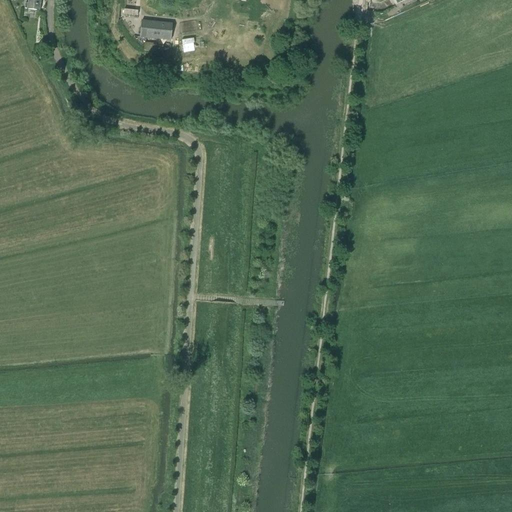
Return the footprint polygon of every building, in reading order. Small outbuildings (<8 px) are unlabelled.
[(28,0),(28,4),(25,3),(25,9),(28,9),(28,10),(39,11),(40,6),(40,5),(41,3),(41,0),(28,0)] [(119,5),(112,4),(110,24),(117,24),(117,21),(118,21),(118,17),(115,16),(115,12),(119,13),(119,9),(118,8),(119,5)] [(170,42),(172,24),(142,21),(140,39),(170,42)] [(182,40),(184,52),(195,50),(194,38),(182,40)] [(218,242),(206,241),(205,256),(217,257),(218,242)] [(220,352),(222,329),(211,328),(209,351),(220,352)]
